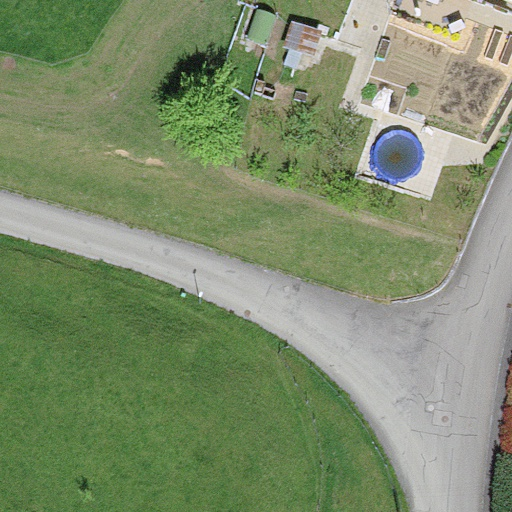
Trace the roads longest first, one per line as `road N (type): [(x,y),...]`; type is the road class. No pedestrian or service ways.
road 1 (residential): [(0,213),(275,307),(458,393)]
road 2 (residential): [(458,393),(511,221)]
